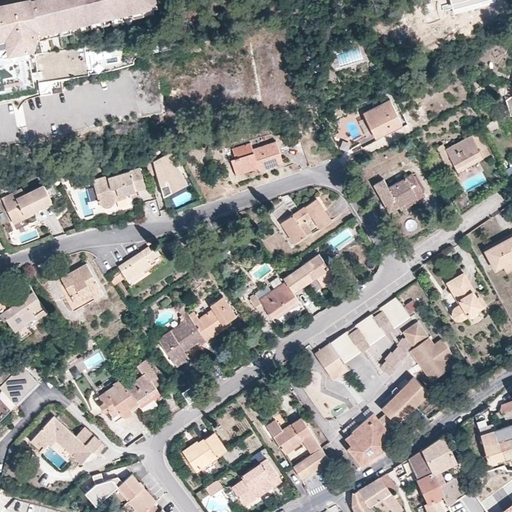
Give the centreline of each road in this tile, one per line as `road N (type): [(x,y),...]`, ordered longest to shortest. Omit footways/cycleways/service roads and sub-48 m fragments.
road 1 (residential): [(399,270),(342,185),(326,178),(171,227),(0,265)]
road 2 (residential): [(399,270),(167,430),(153,448)]
road 3 (residential): [(153,448),(116,450),(51,391),(7,440),(0,461)]
road 4 (residential): [(511,381),(337,491)]
road 5 (residential): [(499,198),(399,270)]
